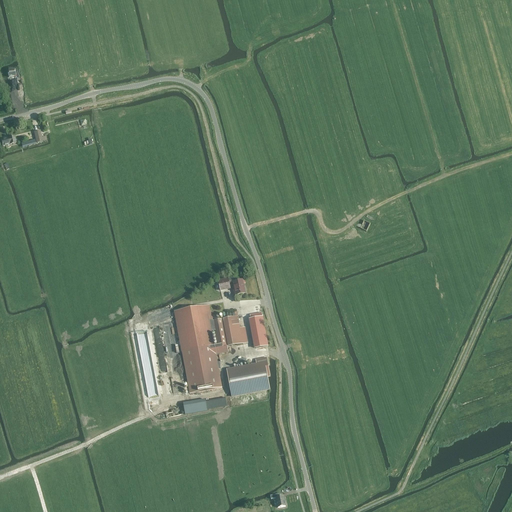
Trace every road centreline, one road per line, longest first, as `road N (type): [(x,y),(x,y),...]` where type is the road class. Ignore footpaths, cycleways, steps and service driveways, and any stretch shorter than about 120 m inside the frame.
road 1 (tertiary): [(315,511),(293,427),(288,365),(200,91),(162,79),(0,120)]
road 2 (track): [(250,227),(310,211),(327,231),(340,231),(398,195),(511,152)]
road 3 (track): [(406,479),(436,441),(511,283)]
road 4 (track): [(445,176),(393,0)]
road 5 (track): [(196,88),(249,60),(255,32),(280,0)]
road 6 (track): [(400,491),(511,445)]
